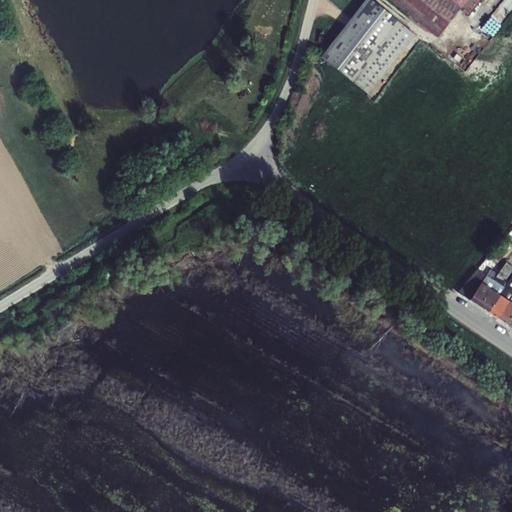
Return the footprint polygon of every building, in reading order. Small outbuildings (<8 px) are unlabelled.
[(414,34),(371,0),(364,0),(320,57),(368,94),(414,34)] [(389,0),(437,37),(459,9),(467,15),(479,0),(389,0)] [(487,34),(511,6),(511,0),(503,0),(479,27),(487,34)] [(494,257),(498,261),(511,245),(507,242),(494,257)] [(463,282),(456,292),(460,295),(461,294),(469,300),(481,282),(490,288),(499,294),(509,301),(511,303),(511,316),(506,325),(511,328),(511,274),(507,282),(508,282),(504,288),(500,285),(502,281),(504,282),(511,270),(511,265),(506,262),(493,280),(485,275),(483,279),(473,273),(467,282),(468,283),(466,285),(463,282)] [(481,282),(469,300),(478,306),(490,288),(481,282)] [(490,288),(478,306),(487,312),(499,294),(490,288)] [(499,294),(487,312),(497,319),(509,301),(499,294)] [(511,303),(509,301),(497,319),(506,325),(511,316),(511,303)]
